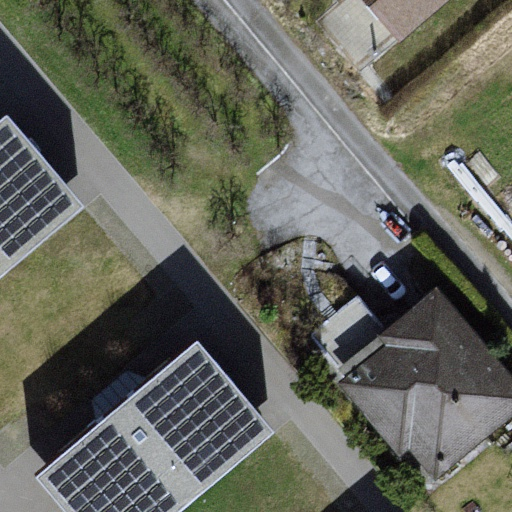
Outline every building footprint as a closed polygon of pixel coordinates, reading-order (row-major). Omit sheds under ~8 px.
[(474,0),(373,0),(414,50),(474,0)] [(0,277),(84,207),(5,113),(0,118),(0,277)] [(357,348),(385,323),(360,296),(333,320),(357,348)] [(511,379),(442,303),(348,395),(445,490),(511,426),(511,379)] [(179,511),(277,430),(198,337),(35,474),(67,511),(179,511)]
